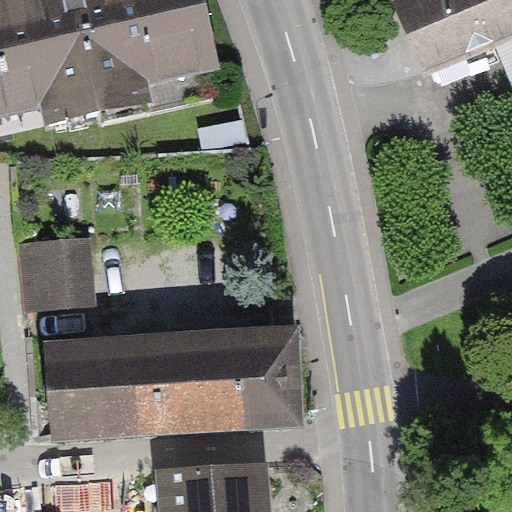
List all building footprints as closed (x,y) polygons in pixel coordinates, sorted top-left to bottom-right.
[(0,0),(0,117),(47,107),(51,127),(150,106),(146,85),(219,69),(203,0),(0,0)] [(511,0),(397,0),(429,74),(499,45),(511,39),(511,0)] [(511,39),(499,45),(511,77),(511,39)] [(86,243),(24,248),(29,310),(91,305),(86,243)] [(296,422),(293,340),(50,355),(56,438),(296,422)] [(267,511),(264,468),(165,475),(167,511),(267,511)]
